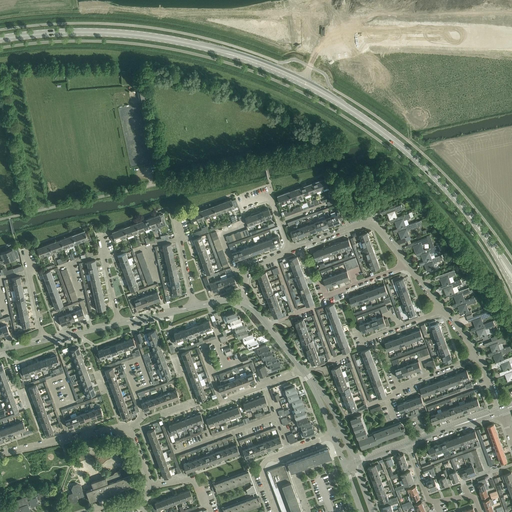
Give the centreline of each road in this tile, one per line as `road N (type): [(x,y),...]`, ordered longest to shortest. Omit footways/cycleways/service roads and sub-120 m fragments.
road 1 (primary): [(81,31),(221,51),(301,81),(379,129)]
road 2 (residential): [(150,483),(131,432),(119,426),(0,452)]
road 3 (primary): [(138,31),(310,36)]
road 4 (track): [(147,171),(150,185),(0,219)]
road 5 (primary): [(301,26),(138,31)]
road 6 (primary): [(379,129),(450,193),(488,241)]
road 7 (residential): [(405,263),(370,223),(290,249)]
road 8 (primary): [(392,39),(511,41)]
road 9 (residential): [(480,511),(467,496),(429,500),(408,443)]
